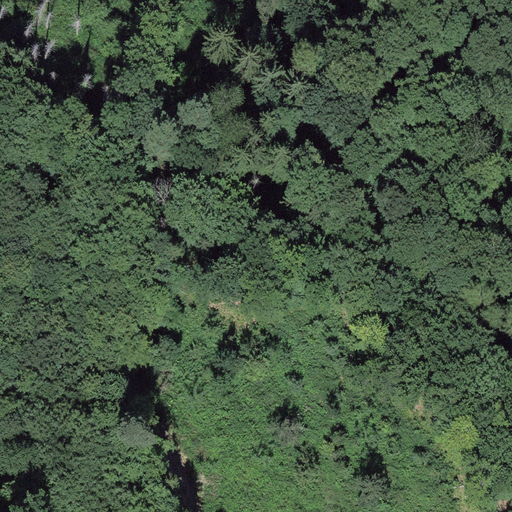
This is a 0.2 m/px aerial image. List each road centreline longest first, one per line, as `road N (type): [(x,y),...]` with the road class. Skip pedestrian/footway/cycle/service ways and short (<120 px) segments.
road 1 (track): [(511,348),(389,277),(0,81)]
road 2 (track): [(194,511),(140,398),(180,218),(167,169)]
